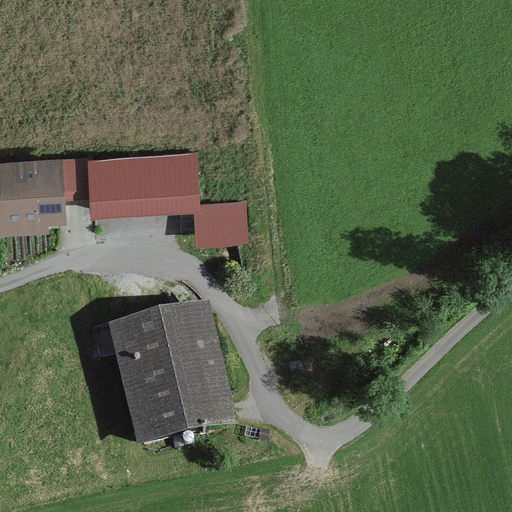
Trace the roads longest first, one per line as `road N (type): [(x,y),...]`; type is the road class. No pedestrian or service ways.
road 1 (track): [(0,279),(83,249),(175,252),(251,318),(286,411),(317,446),(364,428),(511,293)]
road 2 (track): [(258,0),(283,299),(263,348)]
road 3 (track): [(280,321),(316,326),(359,318),(511,227)]
